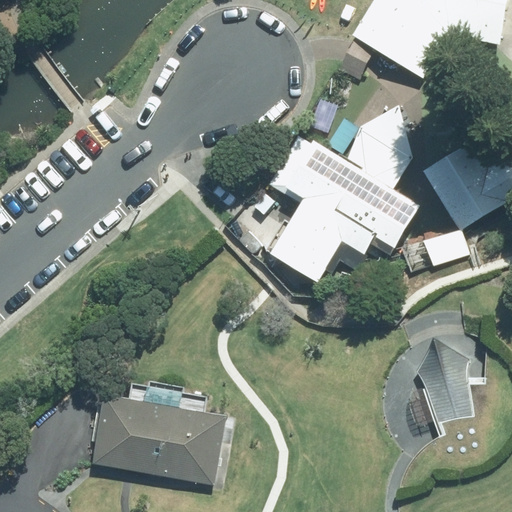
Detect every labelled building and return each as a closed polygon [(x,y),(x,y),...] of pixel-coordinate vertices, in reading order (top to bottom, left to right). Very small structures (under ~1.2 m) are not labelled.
[(510,48),(511,39),(511,0),(384,0),(362,38),(432,80),(457,39),(510,48)] [(343,108),(351,91),(340,87),(335,101),(322,95),(309,127),(330,135),(341,107),(343,108)] [(402,246),(429,203),(306,134),(275,183),(308,204),(278,251),(325,281),(352,239),(374,253),(385,236),(402,246)] [(511,152),(491,165),(475,138),(424,169),(461,230),(508,202),(511,199),(511,152)] [(467,366),(469,360),(437,338),(416,371),(422,377),(427,386),(430,397),(439,422),(456,417),(472,415),(468,398),(467,381),(467,372),(467,366)] [(102,462),(219,483),(232,411),(114,390),(102,462)]
